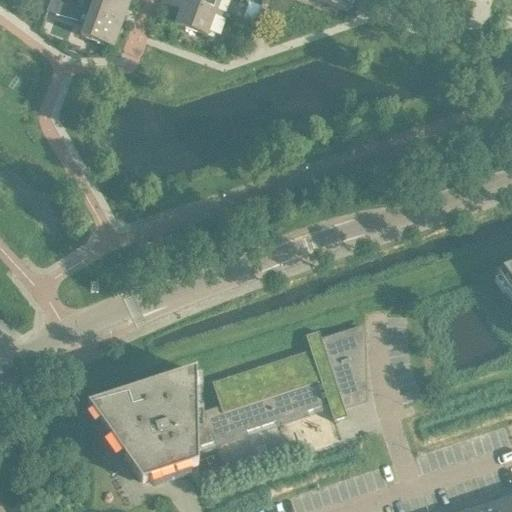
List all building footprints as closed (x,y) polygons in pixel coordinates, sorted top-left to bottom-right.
[(121,27),(129,5),(114,0),(94,0),(89,15),(121,27)] [(209,32),(215,15),(215,14),(182,2),(183,2),(178,0),(162,0),(161,4),(180,11),(175,24),(213,38),(215,34),(209,32)] [(183,0),(183,2),(182,2),(215,14),(215,15),(220,17),(222,12),(217,10),(220,0),(183,0)] [(351,0),(314,0),(314,1),(347,13),(351,0)] [(59,4),(51,1),(46,13),(55,16),(59,4)] [(121,27),(89,15),(80,12),(77,22),(85,25),(81,37),(113,49),(121,27)] [(142,247),(146,259),(180,247),(176,235),(142,247)] [(511,270),(496,276),(511,299),(511,270)] [(198,468),(198,454),(198,448),(213,443),(215,448),(247,438),(246,432),(275,423),(277,429),(308,418),(306,412),(328,404),(330,412),(334,424),(347,419),(344,410),(364,403),(363,330),(322,343),(319,334),(306,338),(311,352),(212,384),(220,408),(197,415),(196,374),(87,409),(142,487),(198,468)] [(511,511),(511,499),(492,506),(493,511),(511,511)]
